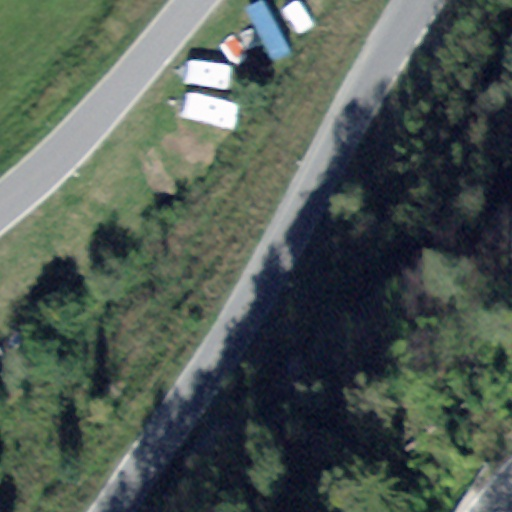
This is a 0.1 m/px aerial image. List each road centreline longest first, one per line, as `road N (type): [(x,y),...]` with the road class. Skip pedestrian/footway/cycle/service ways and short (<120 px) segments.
road 1 (tertiary): [(114,511),(308,201),(419,0)]
road 2 (tertiary): [(198,0),(0,210)]
